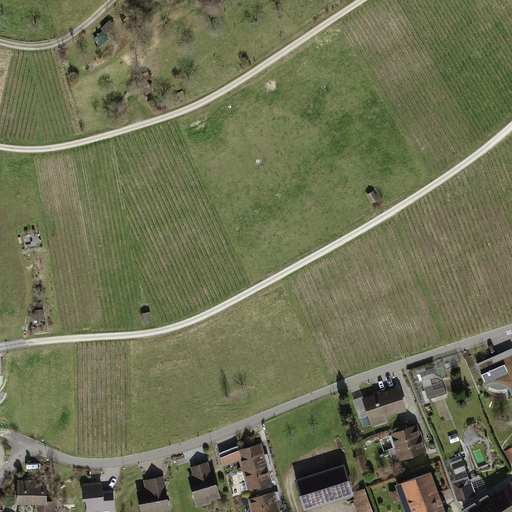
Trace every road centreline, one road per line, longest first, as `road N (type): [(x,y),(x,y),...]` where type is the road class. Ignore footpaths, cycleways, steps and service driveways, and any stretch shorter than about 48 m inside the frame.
road 1 (track): [(511,125),(398,206),(195,318),(138,334),(0,347)]
road 2 (residential): [(511,329),(168,452),(82,463),(26,444)]
road 3 (track): [(0,145),(50,148),(136,126),(214,94),(359,0)]
road 4 (track): [(0,39),(54,43),(111,0)]
